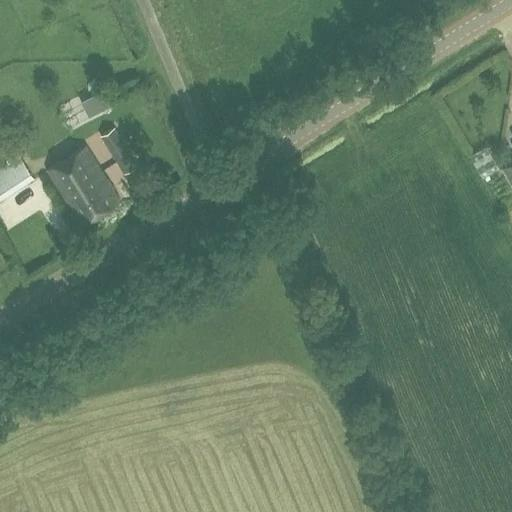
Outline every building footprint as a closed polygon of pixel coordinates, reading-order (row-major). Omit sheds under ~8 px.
[(114,118),(109,107),(119,102),(112,87),(65,110),(78,136),(114,118)] [(116,127),(102,135),(125,173),(139,165),(116,127)] [(120,199),(87,146),(48,170),(81,223),(120,199)] [(11,162),(0,169),(0,200),(35,178),(20,156),(18,152),(8,158),(11,162)] [(511,183),(511,163),(503,168),(511,183)]
